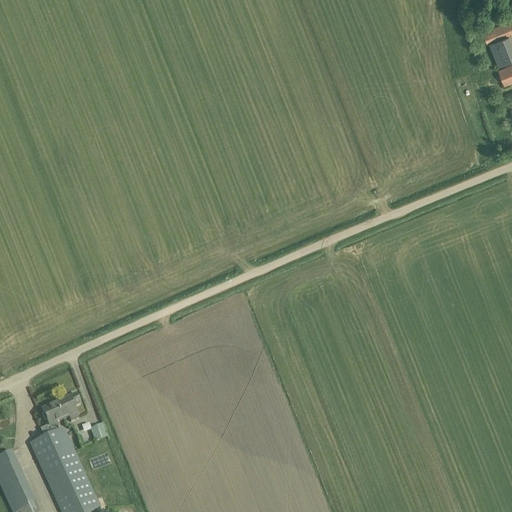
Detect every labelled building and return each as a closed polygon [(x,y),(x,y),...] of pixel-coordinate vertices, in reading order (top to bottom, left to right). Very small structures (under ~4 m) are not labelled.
[(511,61),(511,44),(509,36),(511,35),(511,26),(509,19),(503,21),(504,23),(499,25),(498,22),(481,29),(485,40),(488,45),(490,44),(499,66),(511,61)] [(504,86),(511,82),(511,65),(498,71),(504,86)] [(73,407),(81,404),(76,395),(42,411),(53,434),(60,430),(57,423),(69,417),(71,422),(79,419),(73,407)] [(102,424),(91,429),(96,442),(107,437),(102,424)] [(63,429),(60,430),(53,434),(30,444),(61,511),(93,511),(100,509),(63,429)] [(15,511),(39,511),(35,503),(15,511)]
